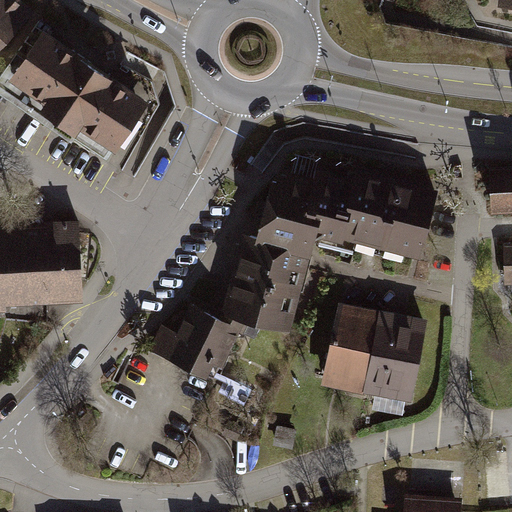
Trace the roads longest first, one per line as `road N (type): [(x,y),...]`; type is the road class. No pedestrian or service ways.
road 1 (residential): [(5,437),(62,485),(165,501),(244,493),(381,447),(511,422)]
road 2 (residential): [(155,249),(106,328),(5,437)]
road 3 (secondary): [(290,83),(418,123),(511,134)]
road 4 (secondary): [(511,88),(369,71),(303,49)]
road 5 (residential): [(155,249),(0,146)]
road 6 (residential): [(230,95),(155,249)]
